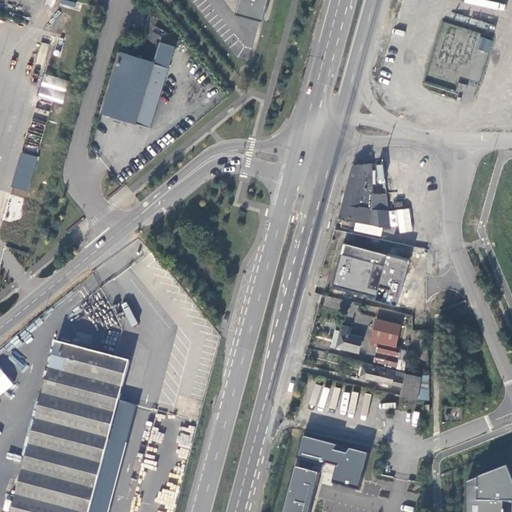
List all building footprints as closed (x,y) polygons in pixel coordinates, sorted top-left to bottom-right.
[(268,0),(238,0),(234,14),(262,23),(268,0)] [(484,42),(480,53),(486,55),(490,44),(484,42)] [(118,55),(99,114),(148,129),(167,70),(118,55)] [(439,85),(457,88),(458,82),(448,80),(450,70),(442,69),(439,85)] [(45,74),(38,97),(63,104),(69,81),(45,74)] [(21,152),(11,187),(27,192),(37,157),(21,152)] [(371,165),(352,166),(338,221),(348,224),(354,225),(388,233),(384,198),(370,195),(371,165)] [(332,290),(398,305),(409,260),(343,244),(332,290)] [(427,330),(426,315),(412,316),(413,331),(427,330)] [(375,320),(370,338),(394,345),(399,327),(375,320)] [(332,331),(328,347),(356,355),(361,338),(350,335),(351,329),(341,327),(339,332),(332,331)] [(394,345),(370,338),(369,345),(377,347),(373,362),(393,368),(399,348),(400,347),(394,345)] [(10,511),(88,511),(127,365),(55,346),(10,511)] [(399,348),(393,368),(393,370),(401,372),(407,351),(399,348)] [(412,377),(403,374),(367,367),(364,379),(400,387),(399,396),(413,399),(416,399),(412,377)] [(0,398),(14,387),(0,369),(0,398)] [(412,377),(416,399),(427,399),(427,375),(419,376),(419,379),(412,377)] [(309,511),(319,474),(294,467),(282,511),(309,511)] [(511,505),(511,481),(507,469),(466,485),(465,511),(502,511),(503,505),(511,505)]
